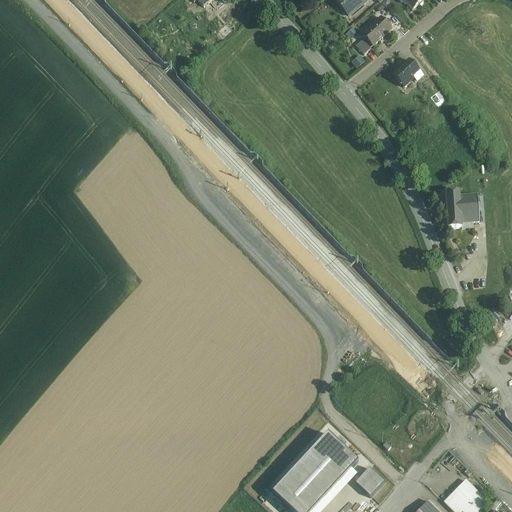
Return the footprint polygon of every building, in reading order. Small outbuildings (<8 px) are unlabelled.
[(335,0),(334,1),(335,2),(336,1),(349,16),(348,17),(348,18),(369,0),(335,0)] [(399,0),(398,1),(402,5),(404,3),(412,12),(419,6),(420,6),(423,3),(423,2),(424,1),(423,0),(399,0)] [(401,16),(393,9),(390,13),(398,20),(401,16)] [(380,19),(367,32),(365,30),(360,34),(373,48),(391,31),(380,19)] [(363,41),(356,48),(364,57),(371,50),(363,41)] [(353,63),(357,70),(366,65),(362,58),(353,63)] [(422,79),(409,63),(391,77),(402,91),(413,82),(415,85),(422,79)] [(441,94),(431,80),(425,84),(436,98),(441,94)] [(461,194),(445,195),(447,231),(462,230),(462,226),(480,225),(478,196),(461,198),(461,194)] [(312,511),(358,464),(328,436),(273,495),(291,511),(312,511)] [(369,471),(356,486),(371,500),(385,485),(369,471)] [(466,483),(449,500),(450,501),(461,511),(479,511),(487,504),(466,483)] [(461,511),(450,501),(445,505),(451,511),(461,511)] [(437,511),(429,503),(419,511),(437,511)]
